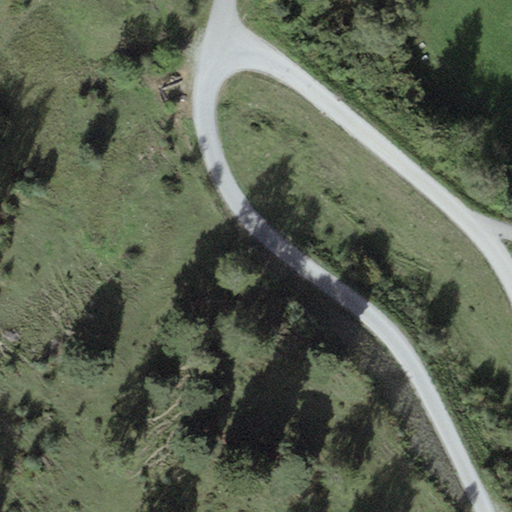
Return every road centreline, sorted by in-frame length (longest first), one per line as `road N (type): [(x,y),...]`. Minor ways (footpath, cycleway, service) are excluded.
road 1 (track): [(229,0),(205,84),(209,139),(229,199),(387,329),(449,432),(482,511)]
road 2 (track): [(511,282),(444,196),(307,85),(225,34)]
